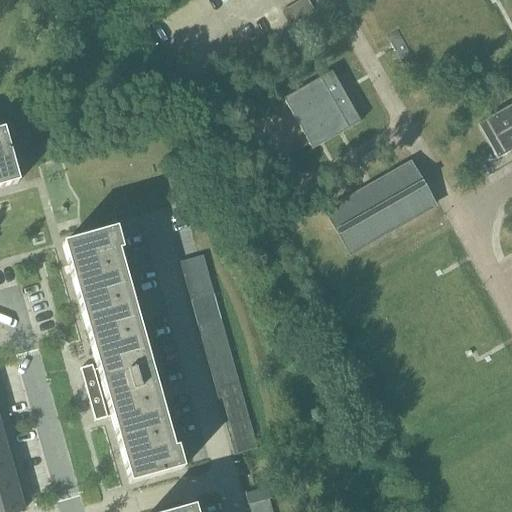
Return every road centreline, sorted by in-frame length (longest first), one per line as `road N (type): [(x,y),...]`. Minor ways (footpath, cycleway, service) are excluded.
road 1 (residential): [(71,511),(21,335),(0,309)]
road 2 (track): [(511,400),(398,464)]
